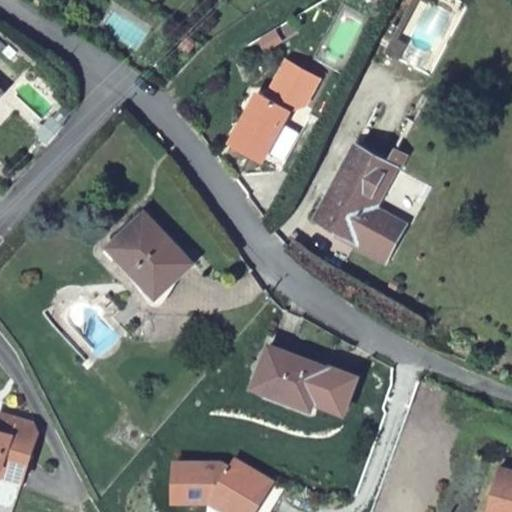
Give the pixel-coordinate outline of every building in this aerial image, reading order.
[(268,97),(259,93),(232,145),(264,162),(290,109),(304,105),(318,78),(289,63),(285,65),(268,97)] [(77,119),(67,111),(55,126),(64,134),(77,119)] [(316,218),(387,257),(401,229),(365,210),(390,163),(356,145),(316,218)] [(401,229),(406,221),(380,207),(400,169),(390,163),(365,210),(401,229)] [(145,211),(111,243),(160,295),(193,261),(145,211)] [(268,345),(252,386),(312,410),(315,401),(341,412),(354,379),(268,345)] [(49,426),(45,417),(10,406),(6,422),(0,424),(0,454),(14,459),(12,466),(35,473),(49,426)] [(14,459),(0,454),(0,469),(33,480),(35,473),(12,466),(14,459)] [(224,464),(178,463),(176,501),(213,502),(230,511),(257,511),(270,491),(281,497),(286,489),(238,460),(233,469),(224,464)] [(511,463),(498,460),(489,498),(504,501),(506,505),(511,510),(511,463)] [(230,511),(213,502),(212,511),(272,511),(281,497),(270,491),(257,511),(230,511)]
